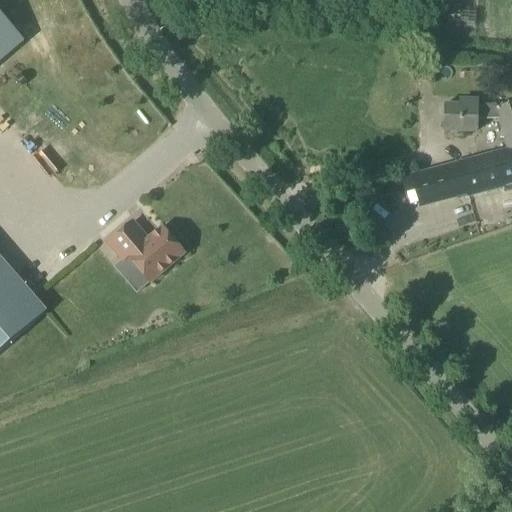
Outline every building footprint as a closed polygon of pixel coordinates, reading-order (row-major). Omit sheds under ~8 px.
[(0,15),(0,62),(24,42),(0,15)] [(476,108),(476,101),(461,101),(460,107),(445,107),(444,132),(475,133),(476,120),(498,121),(507,150),(511,149),(511,103),(495,108),(476,108)] [(511,149),(507,150),(456,165),(431,171),(411,177),(420,207),(465,194),(465,197),(511,183),(511,149)] [(115,231),(90,252),(105,271),(110,267),(132,293),(166,263),(144,238),(130,250),(115,231)] [(0,362),(37,332),(0,285),(0,362)]
